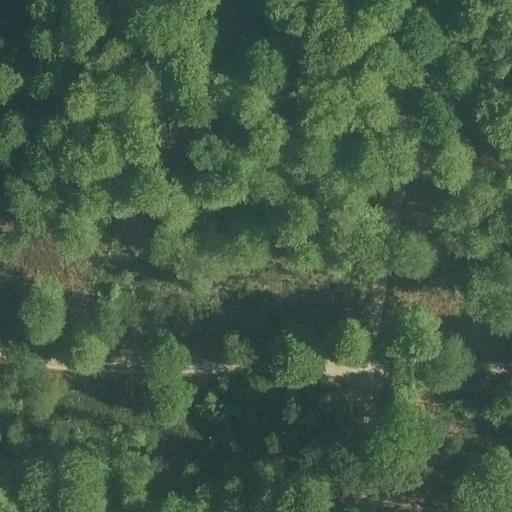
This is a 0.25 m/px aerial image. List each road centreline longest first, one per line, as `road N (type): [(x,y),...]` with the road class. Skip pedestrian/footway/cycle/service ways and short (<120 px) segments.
road 1 (track): [(448,0),(371,372),(371,511)]
road 2 (track): [(511,366),(119,374),(0,353)]
